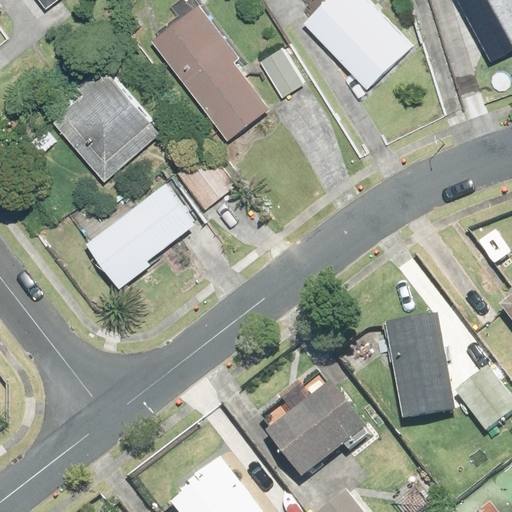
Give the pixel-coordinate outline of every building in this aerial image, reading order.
[(0,0),(0,16),(10,8),(3,0),(0,0)] [(46,0),(55,11),(69,0),(46,0)] [(372,0),(334,0),(309,25),(373,91),(418,47),(372,0)] [(511,0),(464,0),(499,63),(511,56),(511,0)] [(207,5),(160,41),(238,142),(280,110),(244,62),(248,59),(207,5)] [(287,47),(266,59),(287,98),(309,86),(287,47)] [(59,122),(112,184),(169,135),(116,74),(59,122)] [(214,150),(185,172),(213,209),(242,186),(214,150)] [(176,181),(96,244),(131,289),(212,227),(176,181)] [(393,324),(410,420),(463,411),(447,315),(393,324)] [(511,388),(495,367),(462,393),(493,432),(511,416),(511,388)] [(340,382),(274,431),(309,478),(375,428),(340,382)] [(273,511),(231,460),(177,504),(183,511),(273,511)] [(369,511),(353,491),(325,511),(369,511)]
